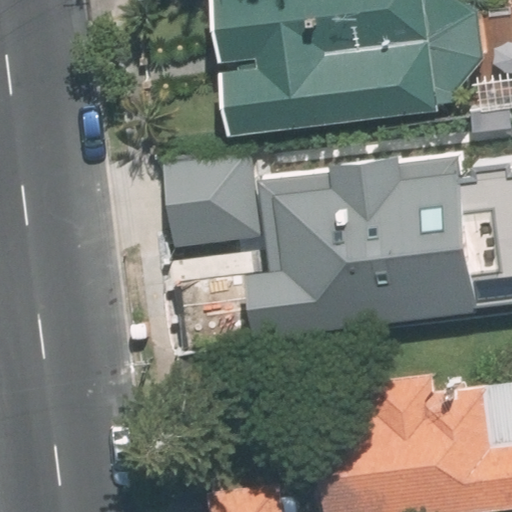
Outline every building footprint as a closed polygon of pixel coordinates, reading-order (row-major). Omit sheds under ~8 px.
[(221,0),(236,125),(449,101),(448,96),(461,94),(460,87),(491,47),(486,0),(221,0)] [(268,229),(257,139),(170,150),(181,240),(268,229)] [(263,324),(511,293),(511,161),(468,167),(466,146),(411,153),(409,143),(338,152),(339,161),(265,170),(276,259),(255,262),(263,324)] [(337,511),(412,511),(511,500),(511,373),(442,382),(440,364),(322,378),(337,511)] [(214,511),(289,511),(285,476),(211,484),(214,511)]
